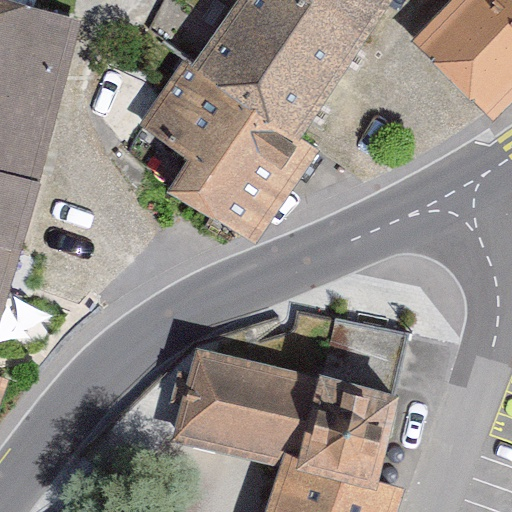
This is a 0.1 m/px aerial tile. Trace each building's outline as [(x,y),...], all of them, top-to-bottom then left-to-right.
[(0,0),(0,320),(40,183),(79,21),(0,0)] [(240,0),(191,66),(298,137),(391,0),(240,0)] [(511,0),(456,0),(415,42),(491,117),(511,95),(511,0)] [(191,66),(181,61),(140,123),(188,157),(169,192),(248,238),(310,145),(298,137),(191,66)] [(420,417),(212,364),(189,458),(296,485),(397,511),(398,505),(420,417)] [(397,511),(296,485),(287,511),(416,511),(398,505),(397,511)]
